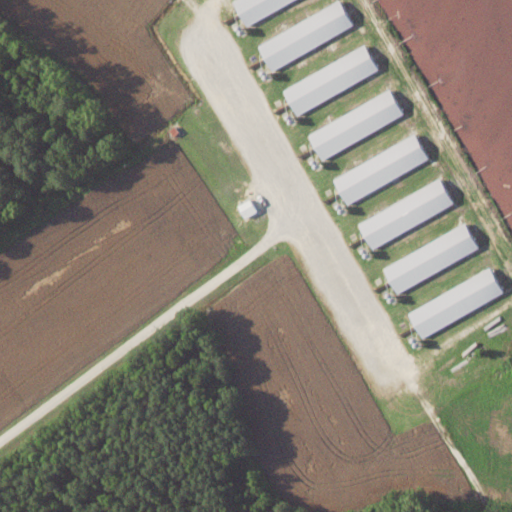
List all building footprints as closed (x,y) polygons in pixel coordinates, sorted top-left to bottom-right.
[(295,0),(234,0),(248,25),(295,0)] [(356,26),(342,0),(259,44),(273,70),(356,26)] [(298,115),(381,70),(367,44),(284,89),(298,115)] [(406,115),(393,90),(309,133),(322,158),(406,115)] [(431,160),(418,134),(334,177),(348,203),(431,160)] [(360,223),(373,248),(456,204),(443,179),(360,223)] [(240,205),(247,218),(259,211),(252,198),(240,205)] [(481,250),(469,224),(385,266),(397,292),(481,250)] [(421,335),(507,296),(495,270),(409,309),(421,335)]
